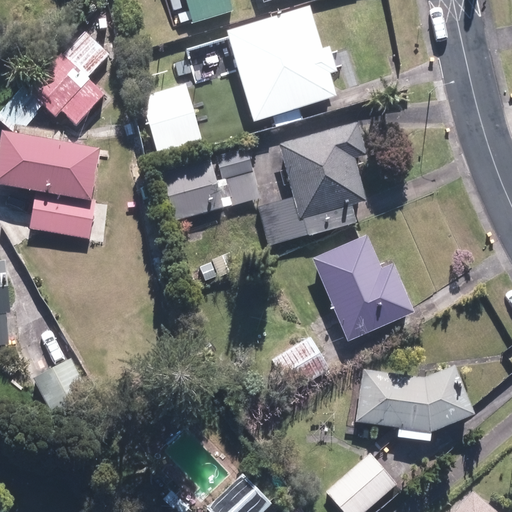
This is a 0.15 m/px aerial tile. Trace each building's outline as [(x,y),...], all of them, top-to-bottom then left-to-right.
[(186,0),(194,25),(235,12),(231,0),(186,0)] [(230,32),(257,122),(308,107),(297,70),(306,67),(291,14),(230,32)] [(103,43),(103,45),(114,43),(109,19),(94,23),(98,44),(103,43)] [(64,54),(28,92),(56,118),(63,111),(78,126),(107,96),(89,79),(110,57),(86,34),(65,56),(64,54)] [(0,65),(12,79),(25,68),(11,52),(8,55),(0,45),(0,65)] [(149,105),(162,155),(202,144),(188,95),(149,105)] [(271,245),(275,244),(311,235),(307,217),(359,203),(373,200),(361,156),(373,154),(364,122),(286,143),(284,143),(298,195),(299,197),(265,206),(261,207),(271,245)] [(9,131),(0,184),(39,191),(33,232),(92,242),(100,201),(98,200),(108,148),(9,131)] [(232,207),(262,198),(247,149),(217,157),(232,207)] [(214,158),(166,171),(179,221),(227,209),(214,158)] [(316,259),(352,341),(419,312),(398,263),(385,269),(371,234),(316,259)] [(0,264),(0,348),(12,347),(10,317),(15,316),(11,264),(0,264)] [(286,382),(292,393),(331,371),(311,338),(273,361),(279,370),(271,375),(278,386),(286,382)] [(195,349),(204,362),(217,354),(207,339),(195,349)] [(40,377),(58,414),(93,397),(73,359),(40,377)] [(483,413),(463,364),(431,377),(367,369),(360,422),(437,432),(483,413)] [(328,493),(343,511),(367,511),(397,487),(370,456),(328,493)] [(212,507),(216,511),(268,511),(277,504),(248,473),(212,507)] [(501,511),(476,490),(457,511),(501,511)] [(166,500),(178,511),(189,511),(192,509),(174,491),(166,500)]
